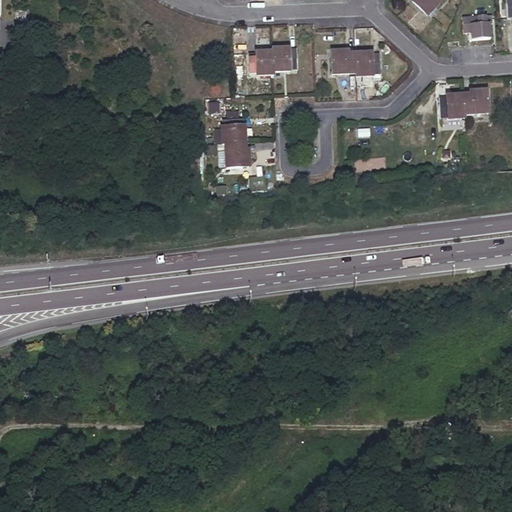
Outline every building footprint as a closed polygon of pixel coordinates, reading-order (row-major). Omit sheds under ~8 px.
[(414,0),(412,3),(426,16),(440,0),(414,0)] [(481,20),(460,21),(461,35),(469,35),(469,43),(488,42),(487,27),(484,27),(483,22),(481,20)] [(288,48),(271,49),(271,52),(272,72),(289,71),(289,69),(296,69),(295,50),(288,50),(288,48)] [(273,75),(272,72),(271,52),(254,52),(255,54),(247,55),(248,74),(256,74),(256,75),(273,75)] [(371,54),(354,55),(354,57),(354,75),(371,74),(371,73),(377,73),(376,55),(371,55),(371,54)] [(354,75),(354,57),(338,57),(338,59),(330,59),(331,77),(338,77),(338,79),(348,78),(348,86),(353,85),(353,78),(354,78),(354,75)] [(468,94),(462,95),(463,114),(487,113),(486,90),(468,91),(468,94)] [(463,114),(462,95),(445,95),(445,98),(438,98),(439,117),(446,116),(447,118),(463,117),(463,114)] [(220,119),(221,144),(224,144),(245,143),(243,119),(220,119)] [(245,150),(245,143),(224,144),(225,168),(248,167),(247,150),(245,150)] [(262,177),(249,179),(251,193),(264,191),(262,177)]
